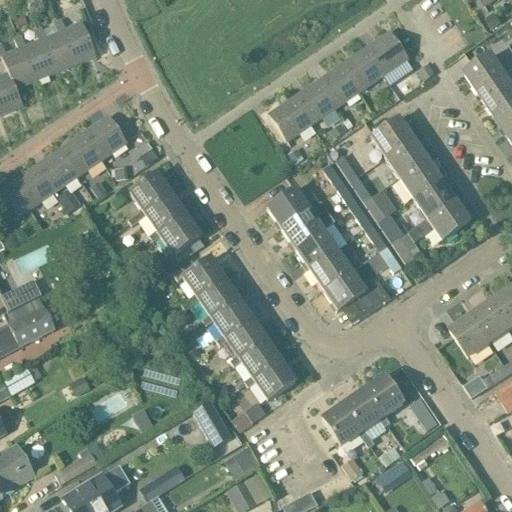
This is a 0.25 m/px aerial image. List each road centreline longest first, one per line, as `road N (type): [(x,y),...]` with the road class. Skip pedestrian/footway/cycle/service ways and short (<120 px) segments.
road 1 (residential): [(401,323),(364,348),(336,352),(314,338),(193,169),(142,86),(105,0)]
road 2 (residential): [(511,494),(401,323)]
road 3 (residential): [(511,242),(401,323)]
